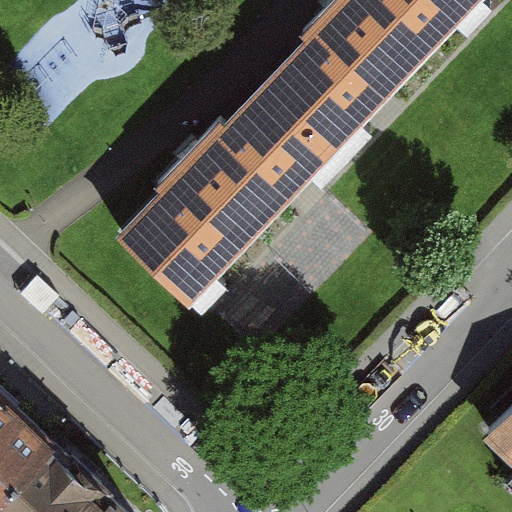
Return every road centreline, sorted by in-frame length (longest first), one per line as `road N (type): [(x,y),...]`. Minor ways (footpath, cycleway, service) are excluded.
road 1 (residential): [(234,511),(0,287)]
road 2 (residential): [(289,511),(511,281)]
